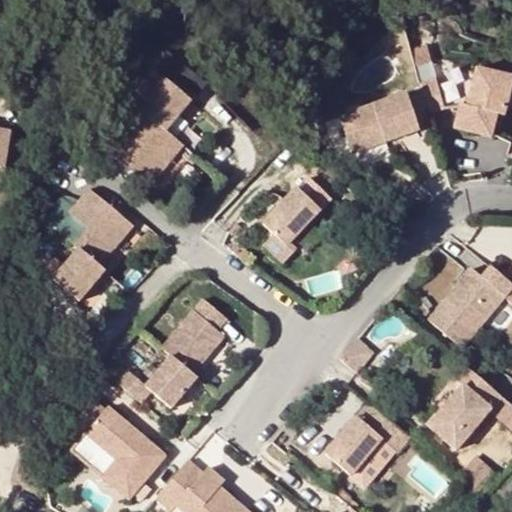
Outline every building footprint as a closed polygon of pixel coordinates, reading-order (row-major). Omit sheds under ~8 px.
[(102,151),(145,188),(180,148),(162,133),(187,103),(150,71),(133,92),(144,102),(102,151)] [(511,83),(475,73),(466,110),(459,109),(453,133),(483,140),(488,117),(496,119),(503,121),(511,83)] [(435,86),(420,91),(428,119),(443,115),(435,86)] [(406,101),(339,125),(353,162),(419,138),(406,101)] [(16,114),(1,112),(0,111),(0,152),(11,154),(16,114)] [(496,119),(488,117),(483,140),(490,142),(496,119)] [(22,121),(18,149),(30,150),(34,122),(22,121)] [(260,246),(279,265),(292,251),(285,245),(316,212),(293,190),(259,226),(270,236),(260,246)] [(96,267),(130,227),(86,191),(66,215),(85,231),(71,248),(75,251),(50,282),(76,303),(102,273),(96,267)] [(435,318),(467,348),(511,299),(511,280),(511,279),(500,269),(491,279),(480,269),(435,318)] [(101,298),(119,284),(109,272),(91,286),(101,298)] [(172,363),(146,394),(152,398),(173,415),(198,384),(193,380),(225,342),(218,337),(227,325),(203,305),(162,355),(172,363)] [(360,347),(342,368),(359,382),(376,361),(360,347)] [(466,393),(433,433),(461,456),(505,403),(467,372),(456,385),(466,393)] [(128,379),(119,391),(142,410),(152,398),(146,394),(128,379)] [(96,409),(78,431),(121,468),(106,485),(133,507),(169,463),(111,415),(109,419),(96,409)] [(360,426),(330,463),(356,484),(386,446),(402,460),(414,444),(372,411),(360,426)] [(241,511),(222,495),(227,489),(211,475),(206,482),(191,469),(160,505),(168,511),(241,511)]
